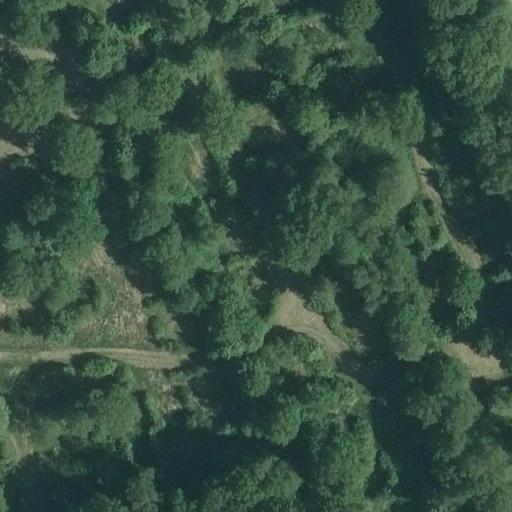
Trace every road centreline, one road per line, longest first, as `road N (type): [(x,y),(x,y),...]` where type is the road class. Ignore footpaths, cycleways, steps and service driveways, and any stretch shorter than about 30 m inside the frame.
road 1 (track): [(0,355),(188,354),(293,328),(367,372),(431,349),(474,321),(482,302),(478,280),(432,182),(393,63),(349,0)]
road 2 (track): [(268,334),(284,315),(283,273),(154,0)]
road 3 (track): [(416,511),(354,366)]
